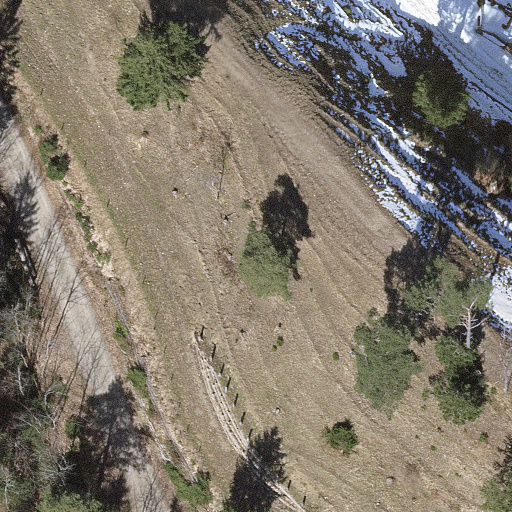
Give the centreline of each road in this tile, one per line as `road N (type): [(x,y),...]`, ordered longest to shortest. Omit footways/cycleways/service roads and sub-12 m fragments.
road 1 (track): [(511,416),(460,377),(125,0)]
road 2 (track): [(119,511),(0,235)]
road 3 (track): [(369,0),(511,112)]
